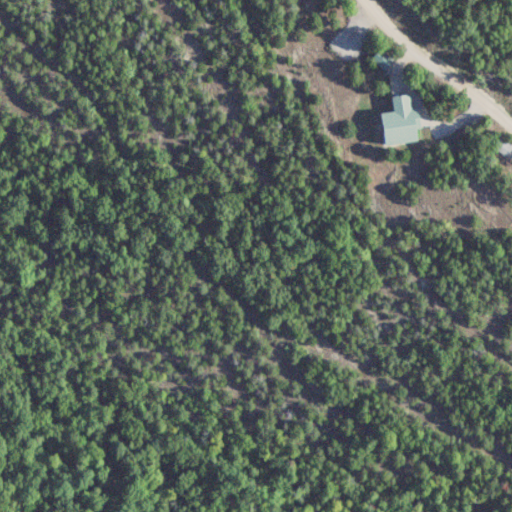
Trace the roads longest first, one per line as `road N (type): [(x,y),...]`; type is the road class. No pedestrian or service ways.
road 1 (residential): [(511,467),(332,361),(272,336),(195,274),(150,226),(101,118),(0,22)]
road 2 (residential): [(363,0),(511,125)]
